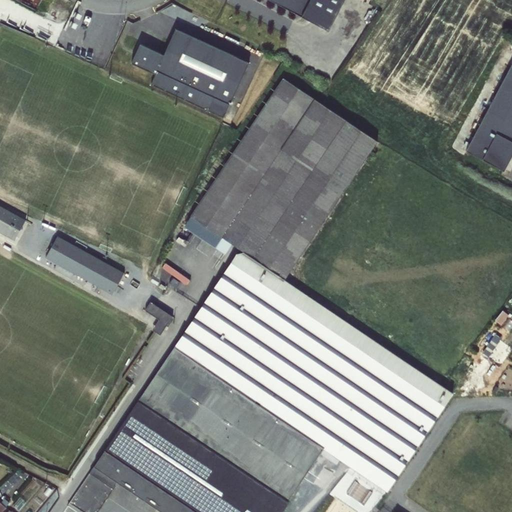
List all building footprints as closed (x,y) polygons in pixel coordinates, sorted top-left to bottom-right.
[(271,0),(329,30),(344,0),(271,0)] [(248,62),(174,29),(168,54),(139,45),(133,62),(156,75),(152,86),(222,115),(248,62)] [(466,153),(503,170),(511,149),(511,62),(507,61),(466,153)] [(162,361),(67,501),(83,511),(100,511),(120,481),(163,511),(281,511),(323,447),(387,492),(453,394),(287,281),(379,143),(284,76),(181,227),(227,256),(233,243),(243,251),(239,253),(162,361)] [(0,230),(17,237),(25,215),(0,204),(0,230)] [(112,292),(124,269),(56,233),(44,256),(112,292)] [(145,308),(158,317),(151,327),(160,333),(173,314),(151,299),(145,308)]
